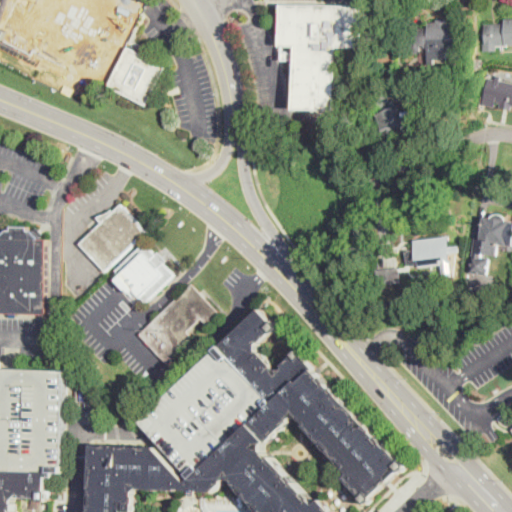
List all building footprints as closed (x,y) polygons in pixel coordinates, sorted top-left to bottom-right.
[(15,0),(2,27),(35,45),(32,51),(96,82),(136,3),(129,0),(15,0)] [(365,6),(364,47),(339,46),(338,110),(296,109),(296,60),(284,60),(285,45),(283,45),(284,4),(365,6)] [(511,44),(487,45),(486,24),(506,24),(506,19),(511,18),(511,44)] [(450,19),(450,21),(457,21),(458,55),(447,55),(447,47),(422,47),(422,51),(412,51),(412,28),(429,28),(429,21),(438,21),(438,19),(450,19)] [(149,105),(110,85),(130,46),(169,66),(149,105)] [(511,103),(495,100),(500,80),(511,82),(511,103)] [(391,103),(379,108),(374,94),(386,90),(391,103)] [(396,103),(397,105),(400,104),(403,113),(410,110),(415,122),(408,125),(410,129),(388,138),(378,114),(390,108),(389,106),(396,103)] [(122,204),(126,208),(127,207),(143,225),(142,225),(148,232),(107,271),(81,243),(103,223),(100,219),(113,209),(115,212),(122,204)] [(511,219),(487,215),(483,238),(477,237),(470,272),(489,274),(492,254),(499,255),(501,243),(511,244),(511,219)] [(415,239),(416,248),(406,249),(409,266),(419,264),(420,266),(441,263),(443,274),(452,272),(450,254),(462,252),(461,244),(450,245),(449,234),(415,239)] [(0,236),(51,238),(50,316),(36,315),(36,318),(25,318),(25,315),(6,315),(6,317),(0,317),(0,236)] [(147,243),(157,254),(160,252),(169,261),(166,263),(176,274),(147,302),(118,270),(147,243)] [(402,283),(379,285),(377,269),(400,267),(402,283)] [(223,313),(210,325),(203,318),(189,332),(196,339),(169,364),(141,334),(194,283),(223,313)] [(262,306),(275,320),(277,318),(284,326),(276,332),(274,330),(261,342),(261,351),(264,351),(277,363),(275,367),(287,367),(285,365),(296,354),(295,353),(303,345),(310,353),(309,354),(320,367),(319,368),(322,372),(323,378),(330,385),(339,388),(410,465),(376,496),(377,497),(370,504),(363,497),(365,496),(348,478),(353,473),(299,414),(268,443),(267,449),(319,504),(325,498),(338,511),(90,511),(93,442),(163,444),(195,477),(276,402),(222,344),(262,306)] [(142,420),(222,344),(276,402),(195,477),(163,444),(155,434),(142,420)] [(65,471),(67,430),(69,369),(0,367),(0,469),(61,471),(65,471)] [(0,511),(18,511),(19,498),(25,492),(29,492),(29,497),(56,497),(54,476),(61,475),(61,471),(0,469),(0,511)]
